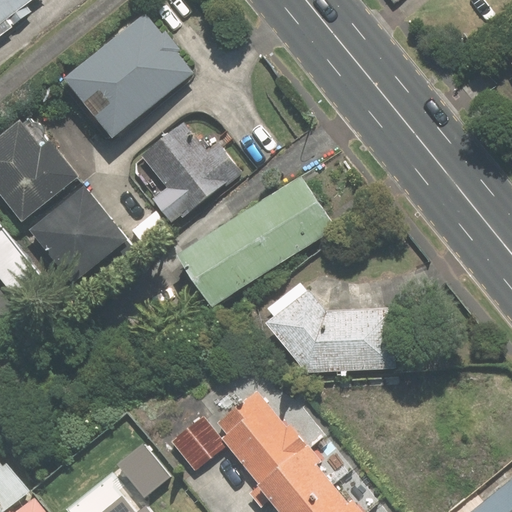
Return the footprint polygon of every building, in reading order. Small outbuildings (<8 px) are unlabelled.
[(0,0),(0,38),(39,11),(33,3),(37,0),(0,0)] [(203,71),(185,51),(188,49),(172,29),(167,33),(147,8),(74,69),(78,73),(72,79),(122,139),(203,71)] [(30,120),(0,143),(0,182),(31,222),(89,177),(60,140),(51,147),(30,120)] [(190,212),(192,215),(247,174),(224,142),(212,151),(191,123),(148,156),(173,189),(159,200),(176,223),(190,212)] [(220,309),(340,228),(305,176),(185,258),(220,309)] [(94,185),(38,229),(81,284),(138,240),(94,185)] [(54,280),(0,214),(0,273),(25,303),(54,280)] [(398,308),(334,312),(318,290),(273,322),(310,373),(402,368),(398,308)] [(364,511),(263,390),(217,427),(287,511),(364,511)] [(150,442),(123,464),(151,499),(178,477),(150,442)] [(0,511),(7,511),(35,491),(0,446),(0,511)] [(511,511),(511,486),(482,511),(511,511)] [(156,511),(137,488),(108,511),(156,511)] [(54,511),(44,498),(25,511),(54,511)]
